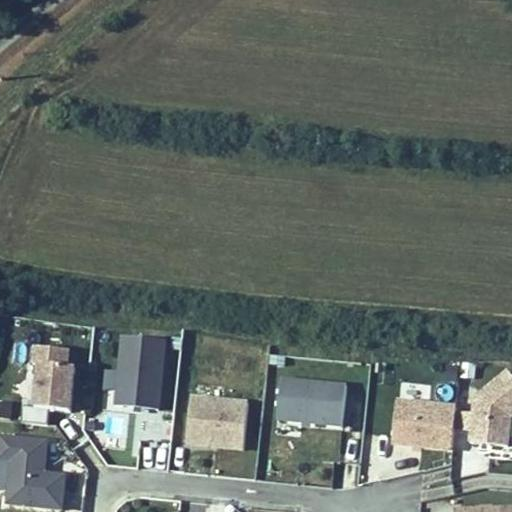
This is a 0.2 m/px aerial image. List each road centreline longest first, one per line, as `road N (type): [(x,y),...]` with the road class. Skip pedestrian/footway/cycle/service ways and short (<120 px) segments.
road 1 (residential): [(340,511),(327,496),(101,477),(97,511)]
road 2 (unknown): [(379,511),(459,492),(511,490)]
